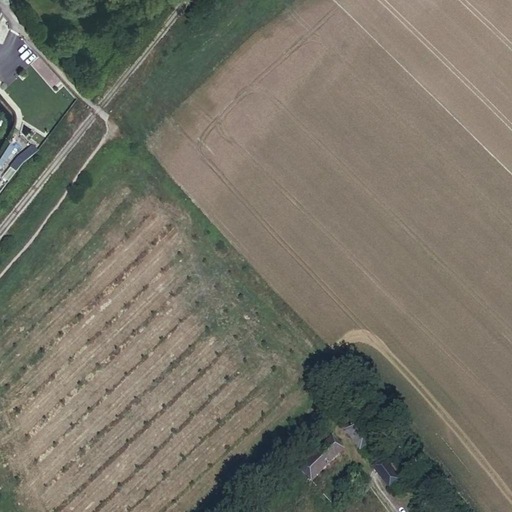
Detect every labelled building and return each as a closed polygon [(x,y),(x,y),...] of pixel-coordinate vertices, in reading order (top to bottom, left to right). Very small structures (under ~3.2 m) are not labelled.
[(14,175),(35,150),(29,145),(8,170),(14,175)] [(362,415),(345,429),(361,448),(378,435),(362,415)] [(331,436),(298,468),(309,480),(343,448),(331,436)] [(394,449),(383,458),(401,479),(402,478),(405,481),(411,476),(398,461),(401,458),(394,449)] [(401,479),(383,458),(373,466),(391,487),(401,479)]
